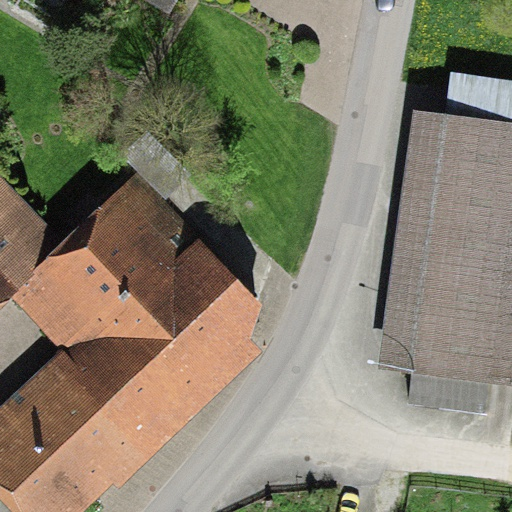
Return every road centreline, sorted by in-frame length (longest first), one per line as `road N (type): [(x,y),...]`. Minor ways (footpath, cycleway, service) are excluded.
road 1 (residential): [(186,511),(255,422),(301,335),(335,248),(392,0)]
road 2 (track): [(255,422),(511,461)]
